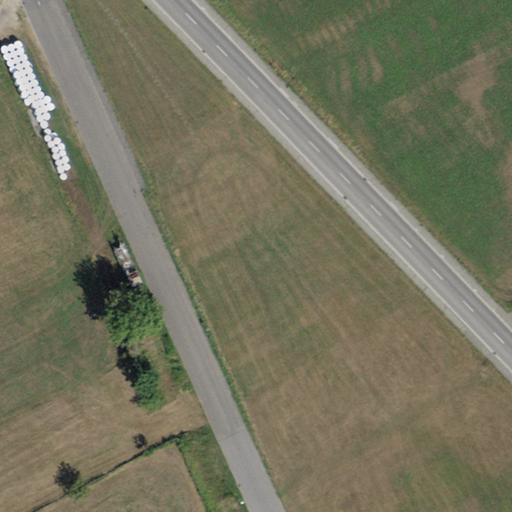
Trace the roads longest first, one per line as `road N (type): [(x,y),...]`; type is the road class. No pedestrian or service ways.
road 1 (residential): [(39,0),(267,511)]
road 2 (secondary): [(511,356),(170,0)]
